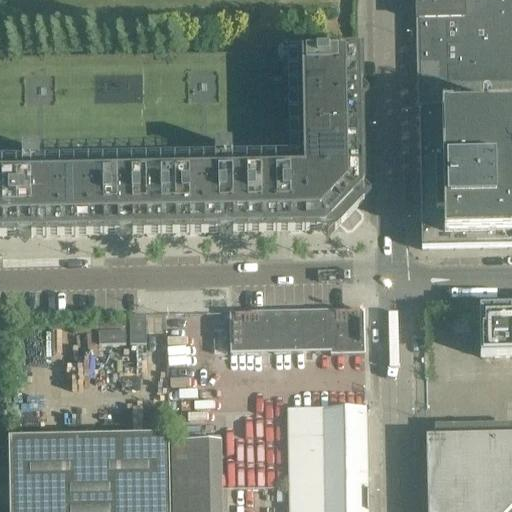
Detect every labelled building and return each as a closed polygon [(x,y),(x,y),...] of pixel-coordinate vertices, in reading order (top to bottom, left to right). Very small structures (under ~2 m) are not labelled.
[(511,0),(417,0),(422,252),(511,250),(511,0)] [(362,189),(361,103),(362,103),(369,96),(361,88),(360,88),(360,61),(361,60),(360,54),(0,60),(0,239),(17,239),(17,240),(25,247),(32,239),(32,238),(118,237),(118,238),(126,245),(133,238),(133,237),(219,235),(219,236),(226,243),(233,236),(233,235),(320,233),(320,234),(327,241),(335,233),(361,206),(362,204),(363,204),(371,196),(363,189),(362,189)] [(511,310),(480,311),(481,359),(511,358),(511,310)] [(365,352),(364,312),(229,315),(231,356),(342,353),(364,353),(365,352)] [(146,347),(146,317),(129,317),(130,348),(146,347)] [(126,348),(126,334),(99,335),(99,348),(126,348)] [(367,451),(366,422),(366,411),(288,412),(288,452),(367,451)] [(170,511),(169,437),(9,441),(9,511),(170,511)] [(511,511),(511,437),(426,440),(427,511),(511,511)] [(219,511),(218,443),(171,444),(172,511),(219,511)] [(367,511),(367,475),(367,451),(288,452),(289,511),(367,511)]
